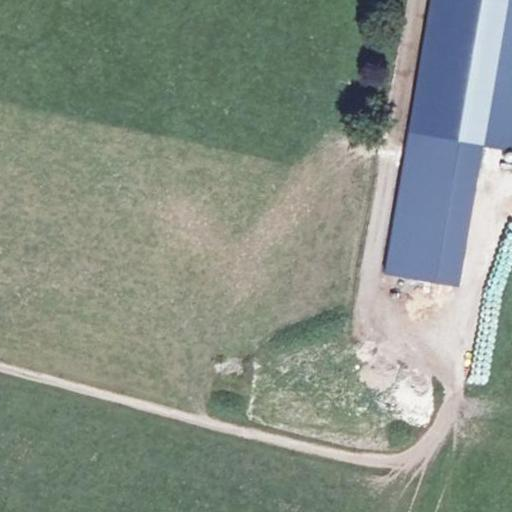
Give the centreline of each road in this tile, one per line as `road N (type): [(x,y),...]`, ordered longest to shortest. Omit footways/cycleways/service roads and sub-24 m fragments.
road 1 (track): [(449,416),(405,450),(353,458),(0,366)]
road 2 (track): [(446,310),(456,362),(449,416),(413,511)]
road 3 (track): [(511,227),(475,288),(424,327),(388,317),(378,299)]
